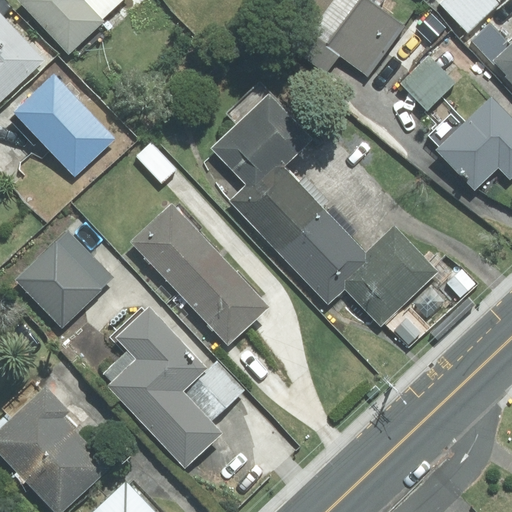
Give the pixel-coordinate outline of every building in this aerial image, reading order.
[(14,0),(67,56),(103,22),(83,1),(84,0),(14,0)] [(397,4),(391,0),(334,0),(297,51),(327,73),(340,54),(368,74),(403,26),(388,15),(397,4)] [(500,2),(498,0),(443,0),(438,5),(467,35),(500,2)] [(0,99),(40,61),(0,18),(0,99)] [(491,24),(473,41),(511,81),(511,42),(510,44),(491,24)] [(455,83),(428,56),(401,83),(427,110),(455,83)] [(73,177),(114,140),(51,75),(11,113),(73,177)] [(314,139),(269,93),(211,148),(246,185),(255,186),(276,166),(285,167),(314,139)] [(511,175),(511,120),(491,100),(462,127),(451,115),(431,135),(440,147),(437,149),(475,189),(498,166),(510,177),(511,175)] [(136,157),(161,183),(176,168),(151,142),(136,157)] [(229,201),(278,253),(325,209),(285,167),(276,166),(255,186),(246,185),(229,201)] [(220,257),(170,205),(131,242),(182,294),(220,257)] [(366,251),(325,209),(278,253),(328,305),(345,289),(345,280),(365,263),(366,251)] [(439,272),(394,224),(366,251),(365,263),(345,280),(345,289),(381,327),(439,272)] [(110,280),(64,233),(16,279),(63,326),(110,280)] [(220,257),(182,294),(228,343),(267,307),(220,257)] [(476,284),(460,268),(444,283),(460,299),(476,284)] [(113,382),(110,386),(185,466),(220,433),(210,422),(182,392),(208,368),(146,302),(108,337),(125,354),(105,373),(113,382)] [(208,368),(182,392),(210,422),(245,389),(216,360),(208,368)] [(13,418),(0,430),(0,451),(57,511),(58,511),(107,467),(61,419),(69,411),(45,385),(41,389),(33,381),(4,408),(13,418)] [(154,511),(126,482),(93,511),(154,511)]
